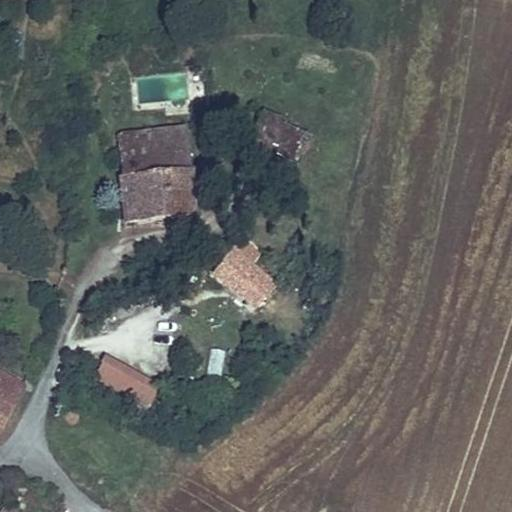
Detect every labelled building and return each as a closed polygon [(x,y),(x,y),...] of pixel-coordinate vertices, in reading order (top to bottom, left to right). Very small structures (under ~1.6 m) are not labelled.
[(305,112),(256,103),(246,165),(295,175),(305,112)] [(152,132),(155,154),(191,150),(188,128),(152,132)] [(199,220),(191,150),(155,154),(152,132),(115,137),(125,228),(199,220)] [(254,313),(277,289),(255,270),(266,259),(247,243),(214,278),(254,313)] [(0,436),(27,389),(0,372),(0,436)]
